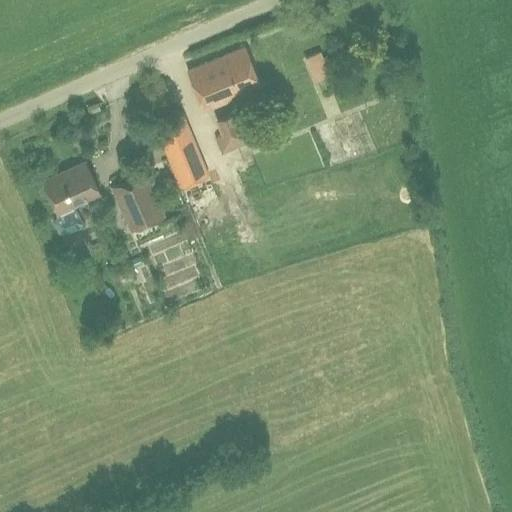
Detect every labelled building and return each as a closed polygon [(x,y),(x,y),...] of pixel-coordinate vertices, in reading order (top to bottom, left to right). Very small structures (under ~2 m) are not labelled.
[(327,36),(312,43),(323,70),(338,64),(327,36)] [(188,69),(204,110),(261,87),(245,46),(188,69)] [(239,110),(209,123),(222,155),(253,142),(239,110)] [(155,123),(170,162),(180,186),(186,184),(190,193),(201,188),(198,179),(208,175),(182,112),(155,123)] [(85,161),(43,180),(57,211),(99,192),(85,161)] [(163,214),(155,197),(144,173),(113,187),(132,228),(163,214)] [(215,191),(187,202),(210,258),(265,235),(253,206),(225,217),(215,191)] [(73,209),(56,217),(54,220),(58,231),(62,232),(80,224),(82,220),(77,210),(73,209)] [(121,255),(126,272),(140,268),(135,251),(121,255)] [(254,294),(233,299),(241,338),(262,334),(254,294)]
